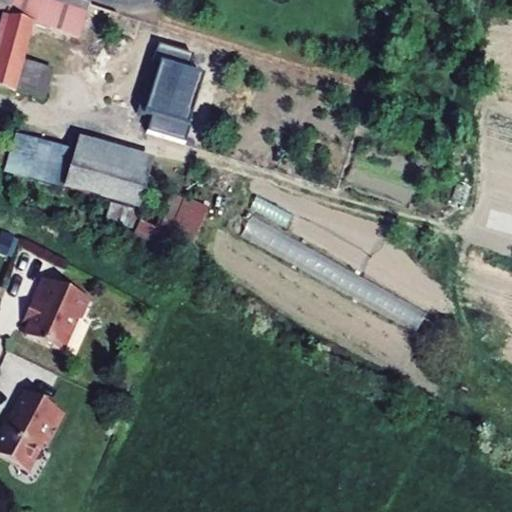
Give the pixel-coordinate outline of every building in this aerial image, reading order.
[(0,86),(25,92),(26,89),(34,60),(44,25),(51,0),(0,0),(0,3),(16,9),(1,69),(0,69),(0,86)] [(99,5),(82,0),(51,0),(44,25),(88,39),(99,5)] [(63,69),(34,60),(26,89),(55,97),(63,69)] [(83,151),(47,140),(35,179),(120,205),(115,222),(144,232),(150,213),(147,212),(163,160),(87,137),(83,151)] [(144,232),(140,240),(170,256),(179,237),(177,236),(193,198),(179,192),(164,230),(149,222),(144,232)] [(251,215),(240,236),(290,262),(301,241),(251,215)] [(37,317),(31,327),(67,347),(84,313),(91,311),(95,304),(93,297),(93,296),(52,272),(30,312),(37,317)] [(59,399),(36,386),(21,415),(24,417),(17,429),(13,426),(0,450),(36,469),(51,440),(58,444),(76,414),(57,404),(59,399)]
